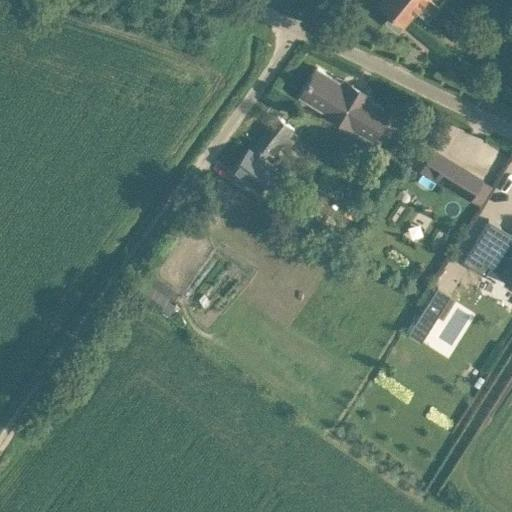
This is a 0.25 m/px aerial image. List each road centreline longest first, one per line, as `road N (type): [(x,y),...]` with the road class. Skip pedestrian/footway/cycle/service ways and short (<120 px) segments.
road 1 (track): [(0,442),(300,31)]
road 2 (unclassified): [(511,134),(300,31),(217,0)]
